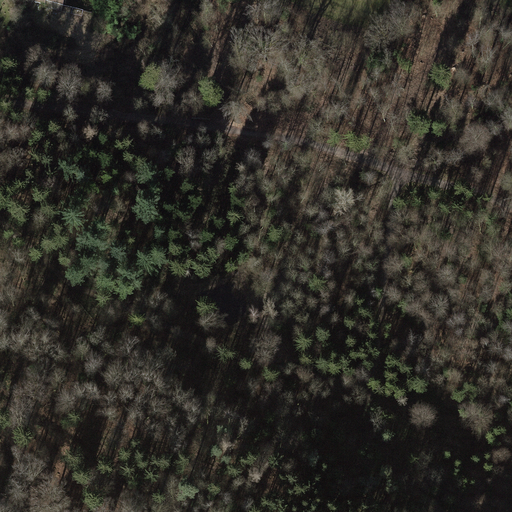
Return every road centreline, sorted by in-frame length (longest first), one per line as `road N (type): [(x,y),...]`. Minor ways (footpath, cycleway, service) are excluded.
road 1 (track): [(0,216),(48,266),(92,293),(253,362),(364,384),(377,370),(399,170)]
road 2 (track): [(0,100),(290,138),(511,210)]
